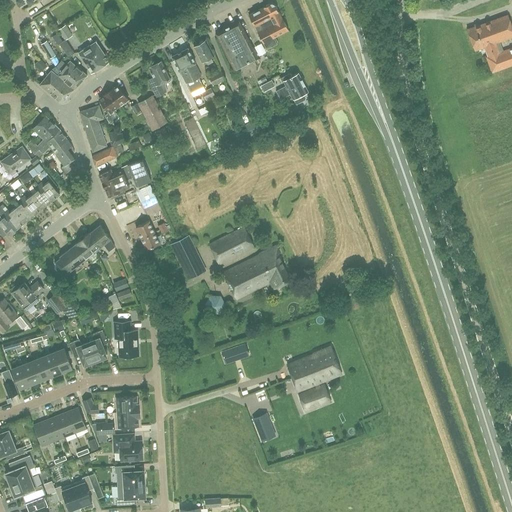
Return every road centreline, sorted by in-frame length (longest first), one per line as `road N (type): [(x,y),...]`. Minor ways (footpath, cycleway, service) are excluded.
road 1 (unclassified): [(511,438),(408,105),(397,0)]
road 2 (primary): [(511,501),(393,145)]
road 3 (unclassified): [(67,115),(91,85),(232,0)]
road 4 (residential): [(157,378),(142,285),(100,194)]
road 5 (residential): [(0,416),(90,381),(157,378)]
road 6 (primary): [(329,0),(393,145)]
road 7 (primary): [(393,145),(347,0)]
road 8 (residential): [(165,511),(157,378)]
road 9 (unclassified): [(0,273),(100,194)]
